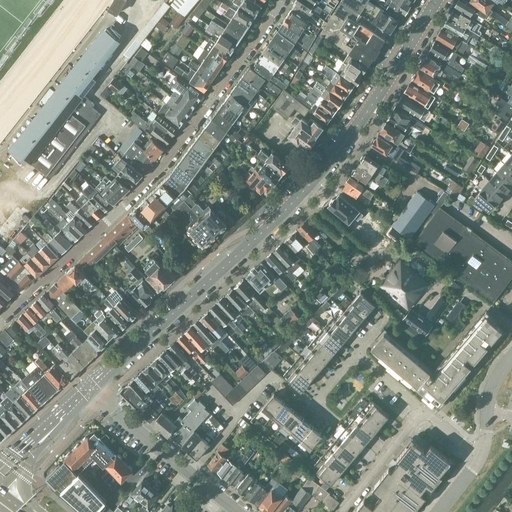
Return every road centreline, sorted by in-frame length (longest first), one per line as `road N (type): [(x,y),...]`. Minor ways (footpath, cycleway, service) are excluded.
road 1 (secondary): [(89,390),(311,183),(370,108),(437,0)]
road 2 (residential): [(0,321),(179,146),(279,0)]
road 3 (residential): [(421,410),(355,354),(308,407)]
road 4 (residential): [(192,475),(89,390)]
road 5 (residential): [(421,410),(341,511)]
